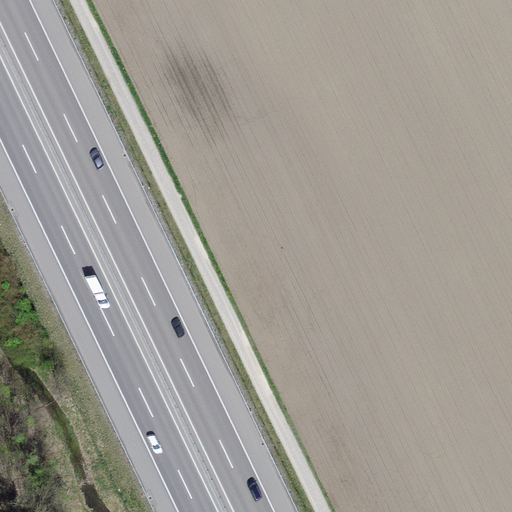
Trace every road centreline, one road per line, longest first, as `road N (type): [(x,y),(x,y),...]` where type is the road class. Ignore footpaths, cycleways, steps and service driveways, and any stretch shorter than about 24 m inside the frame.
road 1 (motorway): [(254,511),(9,0)]
road 2 (track): [(322,511),(82,10)]
road 3 (motorway): [(0,97),(198,511)]
